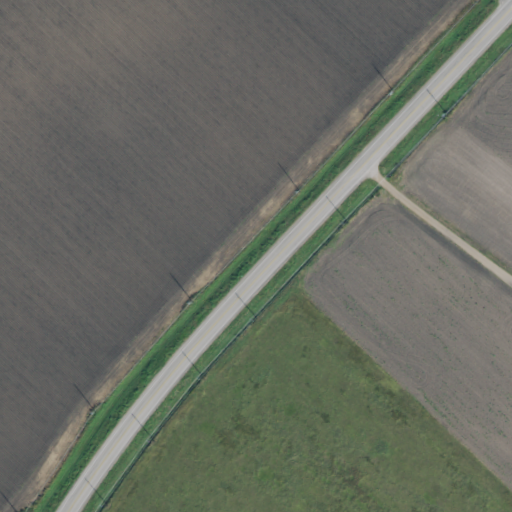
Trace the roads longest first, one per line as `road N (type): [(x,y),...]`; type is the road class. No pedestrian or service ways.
road 1 (tertiary): [(63,511),(166,374),(511,9)]
road 2 (residential): [(511,259),(376,155)]
